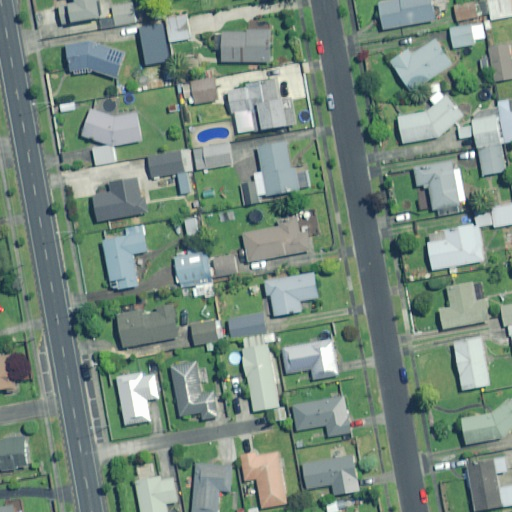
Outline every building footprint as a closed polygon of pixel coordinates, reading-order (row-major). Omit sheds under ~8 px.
[(101,18),(97,0),(74,0),(76,5),(59,8),(63,25),(101,18)] [(436,21),(432,0),(388,0),(379,2),(384,30),(436,21)] [(511,17),(511,13),(509,0),(490,0),(488,0),(491,21),(511,17)] [(136,23),(132,2),(112,6),(117,27),(136,23)] [(476,9),(475,2),(455,4),(458,21),(483,18),(482,8),(476,9)] [(192,39),(189,23),(168,26),(171,42),(192,39)] [(165,44),(162,25),(143,28),(146,47),(165,44)] [(485,39),(483,25),(451,29),(453,48),(474,45),(474,41),(485,39)] [(272,62),(271,30),(248,30),(248,32),(217,33),(217,50),(222,50),(222,63),(272,62)] [(452,65),(433,35),(410,50),(392,62),(411,92),(452,65)] [(128,52),(89,40),(66,43),(72,77),(95,73),(118,80),(128,52)] [(511,78),(511,59),(508,46),(489,51),(497,82),(511,78)] [(218,101),(215,78),(193,82),(196,105),(218,101)] [(280,101),(277,80),(247,84),(247,89),(229,91),(233,116),(236,116),(239,134),(296,125),(292,99),(280,101)] [(431,99),(437,106),(432,111),(399,118),(404,144),(437,139),(464,116),(448,97),(442,90),(431,99)] [(501,116),(506,143),(511,141),(511,100),(499,103),(501,116)] [(120,117),(88,111),(83,137),(108,142),(108,146),(93,149),(96,166),(116,162),(113,147),(142,141),(137,114),(120,117)] [(503,143),(478,148),(484,176),(508,172),(503,143)] [(291,168),(287,144),(259,149),(268,197),(304,190),(300,167),(291,168)] [(233,165),(230,145),(195,149),(198,170),(233,165)] [(188,172),(184,150),(149,157),(153,179),(188,172)] [(434,211),(462,206),(461,203),(466,202),(461,170),(453,171),(451,162),(414,168),(417,187),(429,185),(434,211)] [(142,198),(139,180),(109,185),(110,193),(94,195),(99,222),(150,213),(147,197),(142,198)] [(259,203),(256,181),(241,184),(244,206),(259,203)] [(301,229),(298,214),(277,218),(279,228),(243,235),(248,263),(310,251),(306,228),(301,229)] [(204,235),(201,217),(185,221),(188,238),(204,235)] [(478,227),(478,225),(446,231),(448,241),(429,244),(434,271),(484,261),(478,227)] [(147,252),(143,226),(123,230),(124,238),(104,242),(112,289),(118,288),(119,290),(138,287),(133,255),(147,252)] [(181,290),(201,286),(200,282),(211,280),(205,247),(174,253),(181,290)] [(237,274),(233,253),(213,257),(217,278),(237,274)] [(318,299),(314,274),(265,282),(267,296),(272,295),(275,316),(302,312),(300,302),(318,299)] [(438,309),(441,331),(490,323),(485,299),(477,300),(474,283),(448,288),(451,307),(438,309)] [(509,327),(511,326),(511,304),(500,306),(504,328),(509,327)] [(178,338),(173,307),(156,310),(118,317),(123,348),(178,338)] [(242,338),(266,334),(263,313),(229,319),(232,339),(242,338)] [(223,342),(221,322),(191,326),(194,346),(223,342)] [(266,334),(242,338),(254,412),(279,408),(275,386),(280,385),(274,350),(269,351),(268,344),(275,343),(273,333),(266,334)] [(491,385),(482,338),(454,344),(464,391),(491,385)] [(339,376),(332,340),(283,349),(287,374),(313,370),(315,380),(339,376)] [(0,391),(17,388),(10,356),(0,357),(0,391)] [(215,393),(202,395),(200,382),(207,381),(205,369),(198,370),(196,363),(172,367),(180,417),(202,413),(203,420),(219,417),(215,393)] [(159,399),(155,376),(143,378),(143,374),(117,378),(126,426),(150,422),(146,401),(159,399)] [(352,433),(345,397),(293,406),(298,431),(327,426),(329,437),(352,433)] [(511,431),(511,401),(498,412),(461,419),(466,445),(504,438),(511,431)] [(285,409),(275,410),(277,422),(286,420),(285,409)] [(0,470),(27,468),(24,438),(4,439),(4,444),(0,443),(0,470)] [(287,504),(278,453),(258,457),(257,454),(241,457),(246,481),(258,479),(263,509),(287,504)] [(359,491),(352,456),(302,465),(307,490),(333,485),(335,496),(359,491)] [(511,485),(500,488),(497,474),(508,472),(505,459),(468,467),(477,511),(478,511),(504,507),(511,505),(511,485)] [(230,492),(232,465),(196,463),(193,511),(217,511),(219,491),(230,492)] [(177,502),(172,476),(136,482),(140,511),(167,511),(166,505),(177,502)] [(340,511),(338,501),(326,503),(327,511),(340,511)]
